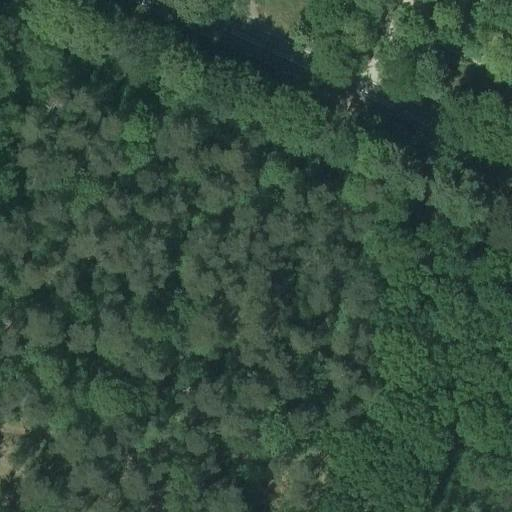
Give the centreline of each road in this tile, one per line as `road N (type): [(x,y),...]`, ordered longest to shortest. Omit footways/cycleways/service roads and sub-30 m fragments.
road 1 (unknown): [(451,511),(457,450),(433,404),(351,345),(274,294),(34,226),(0,194)]
road 2 (primary): [(511,177),(140,0)]
road 3 (track): [(408,127),(385,511)]
